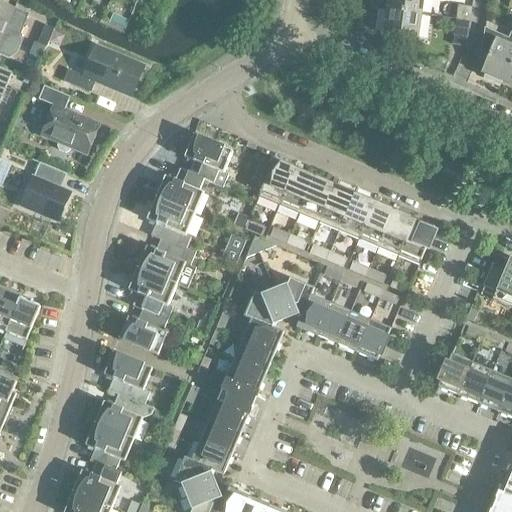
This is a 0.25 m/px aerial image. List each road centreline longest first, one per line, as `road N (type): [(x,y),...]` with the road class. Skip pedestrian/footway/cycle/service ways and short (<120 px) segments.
road 1 (residential): [(470,225),(280,143),(224,110),(213,89)]
road 2 (residential): [(90,303),(97,231),(111,191),(157,128),(213,89)]
road 3 (residential): [(511,130),(300,38)]
road 4 (residential): [(293,354),(243,478),(326,511)]
road 5 (residential): [(33,511),(61,442),(90,303)]
road 6 (residential): [(399,397),(470,225)]
road 7 (residential): [(464,511),(495,436),(399,397)]
